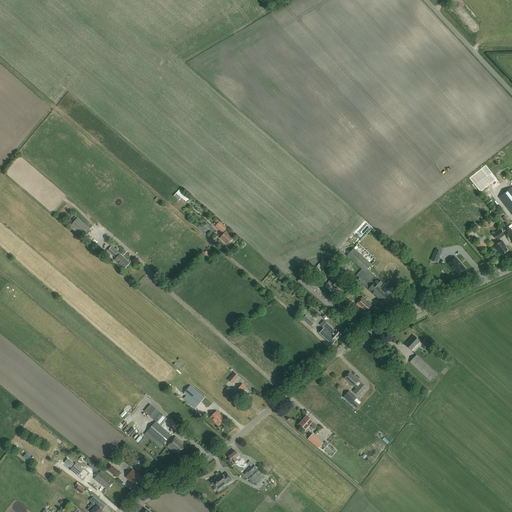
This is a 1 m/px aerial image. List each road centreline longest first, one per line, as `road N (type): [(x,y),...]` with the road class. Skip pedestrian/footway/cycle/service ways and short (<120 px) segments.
road 1 (tertiary): [(126,511),(246,428),(335,352),(511,268)]
road 2 (track): [(335,352),(0,59)]
road 3 (unclassified): [(511,92),(425,0)]
road 4 (track): [(362,490),(269,408)]
